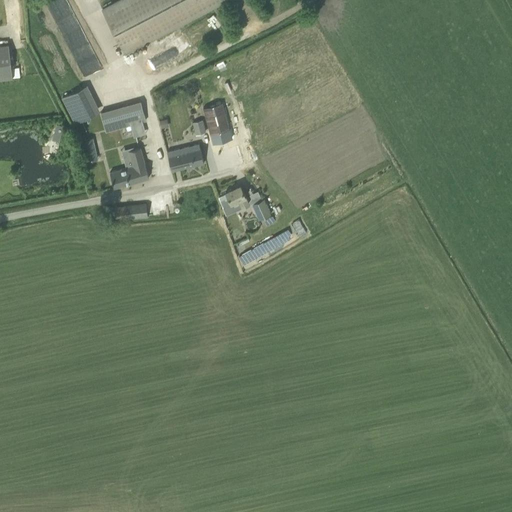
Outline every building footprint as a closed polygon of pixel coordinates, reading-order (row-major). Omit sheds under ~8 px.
[(118,0),(102,9),(125,53),(226,0),(118,0)] [(0,79),(12,78),(8,44),(0,45),(0,79)] [(82,85),(60,97),(74,124),(96,112),(82,85)] [(139,101),(99,111),(104,131),(130,125),(132,136),(147,133),(139,101)] [(222,103),(203,108),(210,134),(229,129),(222,103)] [(166,119),(158,121),(160,128),(168,126),(166,119)] [(192,122),(196,135),(206,133),(202,120),(192,122)] [(57,124),(55,132),(61,134),(63,126),(57,124)] [(207,160),(211,173),(232,166),(228,153),(222,154),(221,151),(236,146),(231,129),(207,137),(210,147),(204,149),(204,150),(209,149),(212,158),(207,160)] [(96,159),(91,138),(79,142),(84,162),(96,159)] [(167,152),(169,161),(171,171),(204,163),(199,144),(167,152)] [(128,150),(133,166),(109,172),(114,188),(148,178),(140,147),(128,150)] [(225,191),(229,200),(231,204),(239,201),(242,209),(250,206),(244,194),(240,185),(225,191)] [(251,205),(258,221),(270,215),(263,199),(251,205)] [(123,206),(114,207),(106,208),(107,218),(115,217),(124,216),(125,219),(147,217),(147,213),(146,204),(123,206)]
